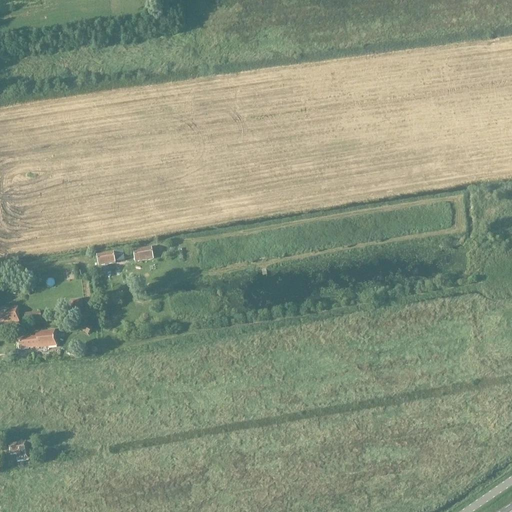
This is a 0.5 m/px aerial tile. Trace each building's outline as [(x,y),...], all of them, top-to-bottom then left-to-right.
[(133,251),(135,263),(153,260),(151,248),(133,251)] [(113,253),(96,256),(97,266),(114,263),(120,262),(119,252),(113,253)] [(72,279),(72,272),(65,271),(64,279),(72,279)] [(20,281),(33,279),(32,272),(19,273),(20,281)] [(1,325),(5,324),(18,323),(16,308),(0,309),(0,323),(1,324),(1,325)] [(24,314),(25,322),(40,321),(39,313),(24,314)] [(91,329),(85,325),(81,332),(87,336),(91,329)] [(35,333),(35,336),(35,337),(16,339),(18,350),(36,348),(36,349),(56,347),(55,331),(35,333)] [(27,461),(25,453),(32,452),(31,442),(22,443),(7,446),(9,455),(15,454),(16,462),(27,461)]
